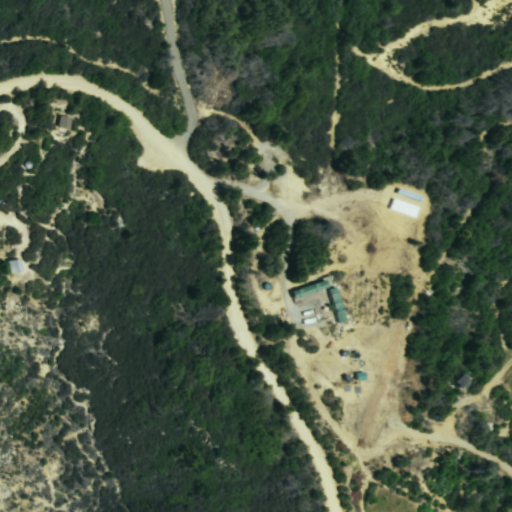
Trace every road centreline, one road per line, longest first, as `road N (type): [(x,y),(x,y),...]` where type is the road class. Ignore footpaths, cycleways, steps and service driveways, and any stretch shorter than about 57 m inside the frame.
road 1 (residential): [(335,511),(318,459),(239,326),(222,218),(196,177),(128,114),(69,82),(0,86)]
road 2 (track): [(420,283),(467,204),(474,136),(511,105),(481,69),(409,68),(387,47),(409,25),(457,6),(493,7),(489,0)]
road 3 (track): [(287,221),(336,216),(399,233),(420,283),(389,404)]
road 4 (track): [(0,90),(24,127),(0,165),(6,220),(26,234),(23,255)]
road 5 (residential): [(173,155),(190,112),(167,48),(161,0)]
